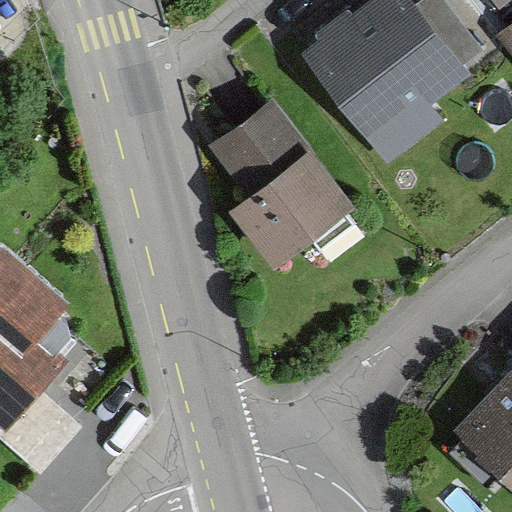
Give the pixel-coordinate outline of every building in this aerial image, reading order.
[(396,167),(444,128),(426,105),(470,70),(413,0),(366,0),(347,16),(334,0),(304,0),(297,6),(310,23),(292,38),(396,167)] [(511,22),(497,34),(511,54),(511,22)] [(358,232),(263,106),(218,140),(256,190),(236,205),(274,256),(305,232),(324,258),(358,232)] [(49,351),(65,332),(62,321),(51,311),(57,304),(0,253),(0,413),(6,418),(58,359),(49,351)] [(511,379),(467,427),(511,470),(511,379)]
